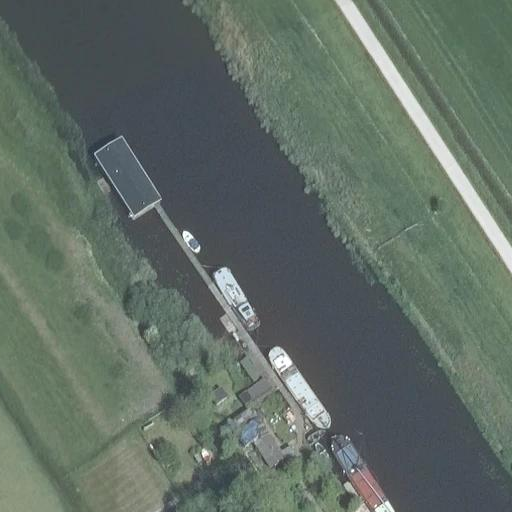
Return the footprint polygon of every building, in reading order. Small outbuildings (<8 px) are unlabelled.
[(117,145),(88,162),(128,225),(156,207),(117,145)] [(262,331),(221,273),(206,281),(248,341),(262,331)] [(322,419),(274,348),(258,357),(307,431),(322,419)] [(289,449),(279,455),(267,438),(262,430),(266,427),(259,417),(257,419),(253,414),(247,418),(244,414),(238,419),(244,428),(240,432),(220,404),(226,400),(219,390),(208,398),(262,475),(283,462),(285,465),(295,458),(289,449)] [(384,511),(349,468),(339,479),(364,511),(384,511)]
